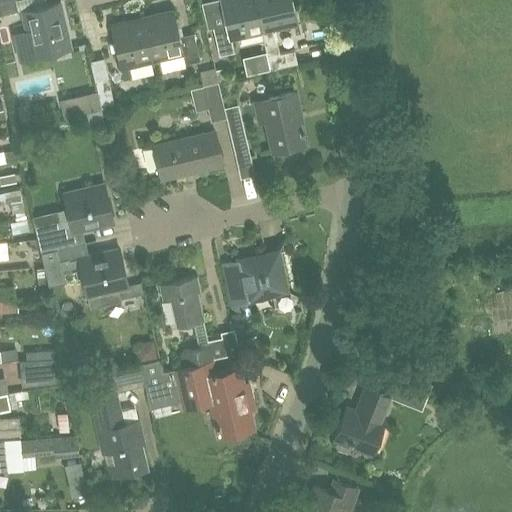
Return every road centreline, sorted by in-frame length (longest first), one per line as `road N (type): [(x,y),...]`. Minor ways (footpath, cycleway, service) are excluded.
road 1 (residential): [(259,511),(326,331),(351,196)]
road 2 (residential): [(150,235),(351,196)]
road 3 (residential): [(351,196),(356,133),(345,0)]
